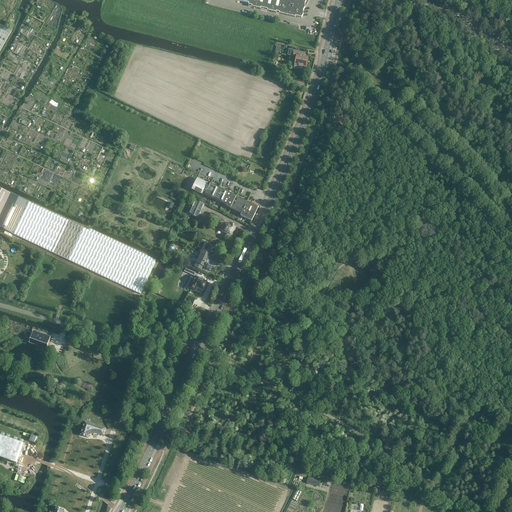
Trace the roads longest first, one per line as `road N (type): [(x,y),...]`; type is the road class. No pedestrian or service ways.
road 1 (primary): [(201,347),(308,113),(338,0)]
road 2 (track): [(221,358),(188,419),(194,433),(423,485)]
road 3 (unclassified): [(201,347),(83,332),(0,307)]
road 4 (track): [(264,381),(411,460),(423,485)]
road 5 (primary): [(121,511),(201,347)]
